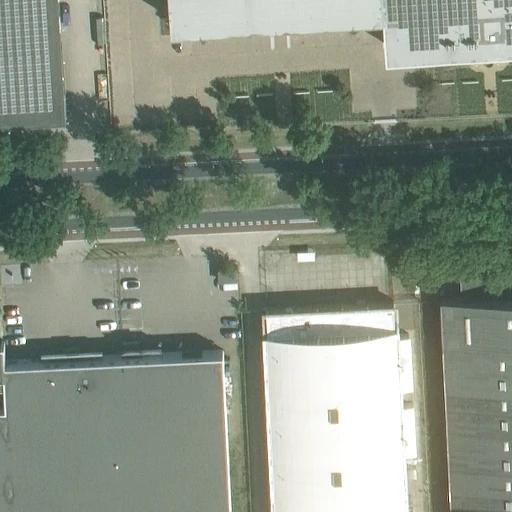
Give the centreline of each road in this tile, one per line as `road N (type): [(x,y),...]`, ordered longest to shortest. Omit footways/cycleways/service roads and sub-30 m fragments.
road 1 (tertiary): [(511,152),(0,181)]
road 2 (tertiary): [(0,235),(511,208)]
